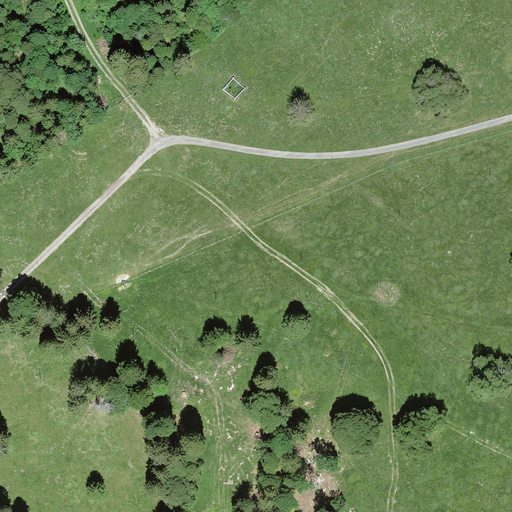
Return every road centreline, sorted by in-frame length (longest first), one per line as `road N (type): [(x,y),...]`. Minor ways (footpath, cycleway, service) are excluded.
road 1 (track): [(70,0),(97,55),(159,138),(298,153),(373,149),(511,116)]
road 2 (track): [(0,287),(159,138)]
